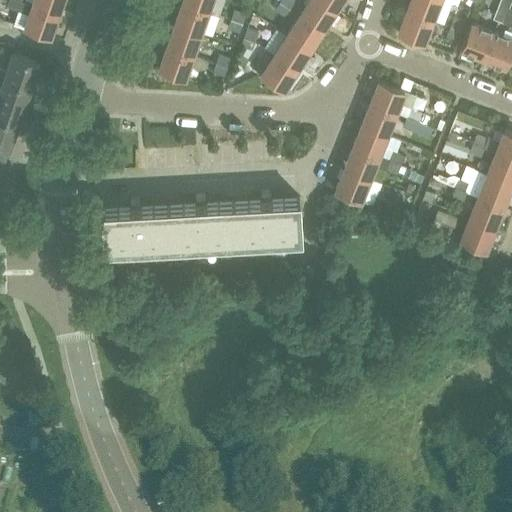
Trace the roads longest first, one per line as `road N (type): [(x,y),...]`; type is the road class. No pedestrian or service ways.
road 1 (residential): [(113,194),(309,182),(328,120)]
road 2 (residential): [(328,120),(75,103)]
road 3 (residential): [(133,511),(93,410),(57,275)]
road 4 (residential): [(57,275),(55,199),(75,103)]
road 5 (residential): [(511,101),(368,40)]
